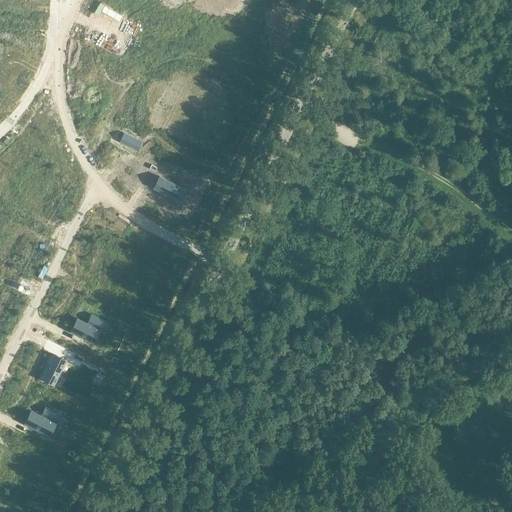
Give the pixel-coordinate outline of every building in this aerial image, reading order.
[(125,132),(121,141),(137,150),(141,140),(125,132)] [(136,158),(133,165),(145,171),(149,164),(136,158)] [(160,177),(154,187),(180,201),(186,190),(160,177)] [(22,199),(43,210),(49,199),(36,193),(40,185),(26,178),(23,186),(27,188),(22,199)] [(8,229),(0,243),(0,252),(9,257),(20,235),(8,229)] [(98,258),(92,269),(114,280),(119,269),(124,271),(128,263),(114,257),(111,264),(98,258)] [(77,318),(71,331),(93,342),(99,329),(105,332),(109,323),(92,315),(87,323),(77,318)] [(55,354),(43,378),(54,384),(66,360),(55,354)] [(32,411),(25,423),(49,435),(56,423),(59,424),(63,416),(46,407),(42,416),(32,411)] [(6,450),(0,461),(0,463),(24,475),(30,463),(6,450)] [(40,463),(43,458),(32,453),(29,458),(40,463)]
